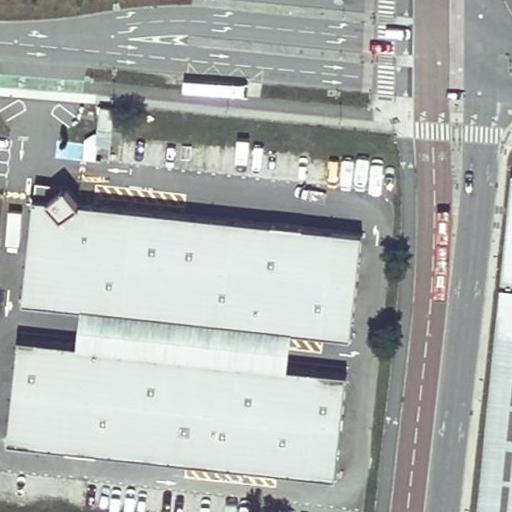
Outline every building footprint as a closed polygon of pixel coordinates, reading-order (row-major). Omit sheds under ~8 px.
[(101,104),(98,128),(112,129),(114,106),(101,104)] [(42,194),(27,192),(16,297),(76,303),(285,324),(345,330),(356,225),(72,197),(58,180),(42,194)] [(285,324),(76,303),(72,338),(282,360),(285,324)] [(511,511),(511,310),(504,309),(480,511),(511,511)] [(72,338),(13,333),(2,437),(331,471),(341,365),(282,360),(72,338)]
